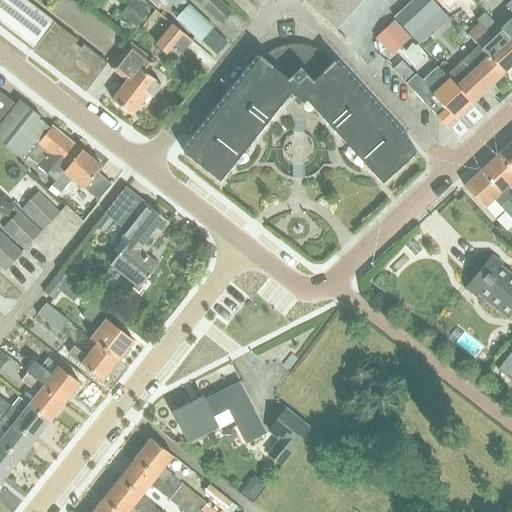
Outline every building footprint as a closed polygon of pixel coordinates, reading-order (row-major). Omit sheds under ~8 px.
[(0,0),(0,27),(32,52),(85,93),(106,64),(83,46),(81,49),(75,45),(77,42),(21,0),(0,0)] [(132,0),(118,16),(134,29),(148,13),(132,0)] [(180,0),(175,0),(170,5),(178,12),(185,4),(180,0)] [(193,0),(195,1),(219,23),(230,11),(217,0),(193,0)] [(319,0),(303,0),(303,1),(302,2),(319,16),(327,7),(319,0)] [(337,0),(333,0),(327,7),(344,21),(352,13),(337,0)] [(355,0),(337,0),(352,13),(360,4),(355,0)] [(431,0),(414,0),(395,18),(411,35),(440,8),(431,0)] [(511,0),(509,0),(503,6),(511,14),(511,18),(510,17),(499,29),(511,42),(511,0)] [(211,28),(188,7),(176,20),(199,41),(211,28)] [(327,7),(319,16),(335,31),(344,21),(327,7)] [(478,24),(466,35),(476,45),(502,72),(511,62),(511,42),(499,29),(483,12),(475,20),(478,24)] [(392,21),(375,39),(392,56),(409,38),(392,21)] [(181,54),(191,42),(171,25),(155,45),(165,54),(172,47),(181,54)] [(150,98),(160,86),(137,68),(146,56),(129,43),(111,66),(128,79),(111,101),(130,116),(146,95),(150,98)] [(258,58),(182,154),(219,183),(290,94),(302,104),(305,101),(381,185),(416,153),(334,63),(333,61),(332,62),(324,54),(314,48),(303,45),(291,44),(280,46),(270,51),(260,58),(259,57),(258,58)] [(476,45),(445,76),(448,79),(470,102),(502,72),(476,45)] [(414,74),(405,83),(445,125),(453,118),(470,102),(448,79),(445,76),(436,66),(421,81),(414,74)] [(0,119),(14,103),(1,93),(0,94),(0,119)] [(0,141),(23,160),(50,130),(42,123),(43,122),(20,102),(0,126),(0,141)] [(53,127),(50,130),(23,160),(24,161),(26,158),(55,182),(82,151),(53,127)] [(511,141),(496,156),(511,173),(511,141)] [(55,182),(52,186),(61,193),(72,179),(99,200),(112,185),(98,173),(102,168),(82,151),(55,182)] [(511,191),(508,187),(511,182),(511,173),(496,156),(480,171),(511,206),(511,191)] [(511,206),(480,171),(463,187),(483,209),(493,200),(511,221),(511,206)] [(146,279),(157,265),(143,253),(167,222),(123,188),(104,213),(127,231),(112,251),(117,255),(110,265),(128,279),(118,291),(134,303),(150,282),(146,279)] [(43,230),(59,213),(38,192),(21,209),(43,230)] [(0,200),(0,213),(9,216),(12,204),(0,200)] [(24,249),(41,232),(19,211),(3,228),(24,249)] [(0,267),(3,271),(21,253),(0,233),(0,267)] [(511,276),(510,274),(511,273),(509,272),(508,273),(500,266),(502,264),(491,255),(464,288),(475,297),(477,295),(485,302),(485,303),(486,304),(487,303),(496,310),(495,311),(497,312),(498,311),(505,318),(505,319),(506,320),(510,315),(511,316),(511,276)] [(58,272),(42,292),(52,299),(59,291),(73,302),(82,291),(67,280),(58,272)] [(90,339),(97,344),(118,360),(120,358),(122,359),(130,349),(128,348),(133,341),(106,320),(110,314),(93,300),(80,316),(98,329),(90,339)] [(59,332),(68,321),(45,303),(37,314),(59,332)] [(18,327),(11,336),(20,343),(27,334),(18,327)] [(118,360),(97,344),(87,355),(85,353),(84,355),(73,347),(68,354),(102,381),(118,360)] [(511,382),(511,350),(496,370),(511,382)] [(34,362),(25,372),(27,373),(26,374),(64,403),(79,384),(57,366),(48,359),(41,367),(34,362)] [(26,374),(21,381),(37,394),(29,404),(29,405),(28,405),(49,422),(64,403),(26,374)] [(201,398),(172,413),(186,440),(215,425),(218,430),(235,421),(246,442),(264,434),(238,383),(202,401),(201,398)] [(0,398),(0,413),(34,441),(49,422),(28,405),(18,397),(10,407),(0,398)] [(310,428),(285,408),(267,431),(277,439),(265,454),(279,466),(310,428)] [(34,441),(0,413),(0,429),(5,433),(0,440),(0,444),(19,460),(34,441)] [(150,439),(134,460),(198,511),(203,504),(168,475),(169,474),(163,469),(172,457),(150,439)] [(19,460),(0,444),(0,475),(4,478),(19,460)] [(134,460),(118,480),(140,497),(149,485),(181,511),(180,511),(198,511),(134,460)] [(265,485),(252,475),(239,492),(251,502),(265,485)] [(102,499),(117,511),(128,511),(132,507),(137,511),(158,511),(140,497),(118,480),(102,499)] [(231,503),(208,485),(204,491),(227,509),(231,503)] [(117,511),(102,499),(92,511),(117,511)]
